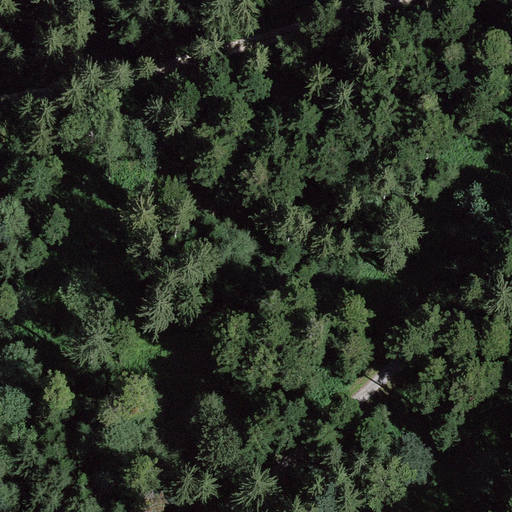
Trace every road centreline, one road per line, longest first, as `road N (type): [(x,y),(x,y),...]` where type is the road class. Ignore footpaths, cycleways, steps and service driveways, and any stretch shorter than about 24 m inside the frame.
road 1 (track): [(425,0),(220,60),(0,102)]
road 2 (track): [(231,511),(511,256)]
